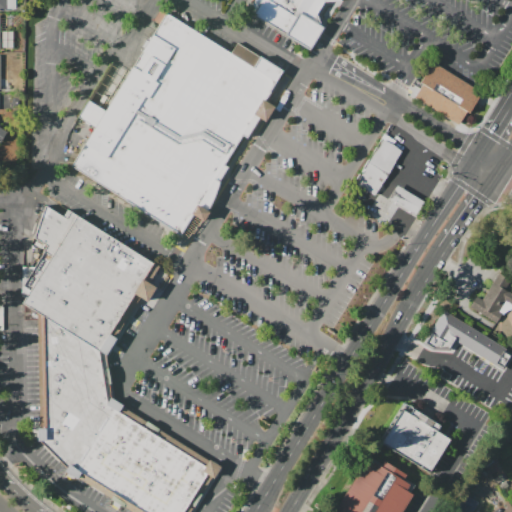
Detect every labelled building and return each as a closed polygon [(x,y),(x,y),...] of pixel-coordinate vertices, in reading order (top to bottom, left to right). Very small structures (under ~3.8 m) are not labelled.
[(0,0),(0,9),(14,10),(13,0),(0,0)] [(338,0),(338,1),(325,2),(317,15),(321,28),(308,50),(252,13),(259,0),(338,0)] [(70,166),(180,235),(193,215),(203,221),(209,211),(207,211),(219,182),(215,179),(224,165),(242,135),(247,138),(259,118),(265,122),(274,106),(264,100),(282,70),(237,43),(231,53),(166,12),(105,111),(88,100),(77,117),(94,128),(70,166)] [(432,63),(420,83),(422,84),(415,97),(460,124),(467,112),(470,114),(483,93),(432,63)] [(383,139),(356,183),(374,195),(402,151),(383,139)] [(397,185),(388,199),(416,216),(424,202),(397,185)] [(65,471),(67,468),(39,441),(37,313),(22,303),(30,290),(23,286),(47,246),(34,238),(45,205),(63,216),(68,209),(159,266),(150,281),(157,285),(147,302),(140,297),(115,337),(117,338),(107,355),(114,400),(117,402),(209,461),(210,460),(221,467),(213,478),(211,477),(189,511),(132,511),(78,478),(77,479),(71,476),(65,471)] [(471,312),(494,327),(502,314),(499,312),(504,303),(511,307),(511,293),(506,290),(511,281),(499,273),(482,299),(477,296),(470,307),(473,309),(471,312)] [(504,371),(511,357),(511,351),(442,310),(422,344),(433,351),(453,353),(458,344),(504,371)] [(379,445),(431,477),(453,441),(439,433),(443,427),(405,404),(379,445)] [(365,464),(335,511),(403,511),(414,494),(408,491),(411,486),(405,482),(408,476),(384,462),(381,467),(376,464),(373,469),(365,464)] [(495,481),(502,477),(507,486),(501,490),(495,481)]
